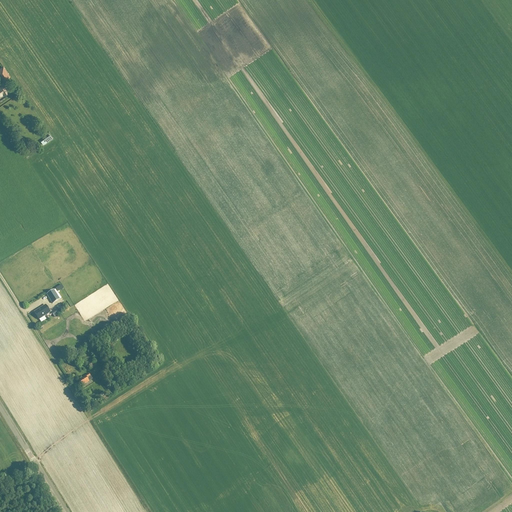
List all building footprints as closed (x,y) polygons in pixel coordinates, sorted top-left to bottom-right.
[(9,77),(3,68),(0,69),(0,76),(0,77),(1,76),(4,81),(9,77)] [(4,97),(10,92),(4,83),(0,85),(0,96),(3,95),(4,97)] [(53,303),(60,299),(54,290),(47,294),(53,303)] [(45,306),(43,307),(34,313),(39,320),(50,312),(45,306)] [(90,368),(97,364),(94,360),(87,364),(90,368)] [(79,381),(82,386),(92,379),(88,374),(81,378),(82,379),(79,381)]
